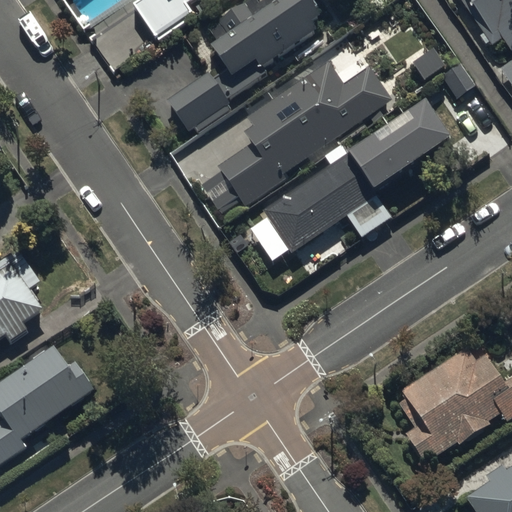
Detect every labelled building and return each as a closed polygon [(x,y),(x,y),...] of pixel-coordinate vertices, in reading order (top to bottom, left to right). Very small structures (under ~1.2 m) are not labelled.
[(156,0),(136,14),(157,45),(193,21),(186,11),(202,0),(156,0)] [(302,0),(295,0),(257,25),(248,12),(220,30),(230,44),(211,56),(226,78),(214,86),(209,79),(167,106),(188,138),(231,110),(229,107),(269,81),(264,75),(317,39),(313,33),(321,29),(302,0)] [(511,0),(458,0),(492,52),(503,45),(511,59),(511,58),(511,0)] [(434,55),(413,70),(425,86),(446,71),(434,55)] [(288,185),(284,179),(336,144),(340,149),(368,130),(365,125),(392,107),(360,60),(335,77),(329,68),(249,122),(256,133),(245,141),(252,150),(219,173),(246,213),(288,185)] [(511,67),(501,75),(511,90),(511,67)] [(369,150),(361,138),(330,158),(336,168),(263,216),(292,260),(348,223),(361,244),(391,224),(376,201),(454,151),(428,111),(369,150)] [(0,340),(44,310),(30,290),(41,283),(22,256),(11,264),(0,271),(0,340)] [(68,368),(53,348),(0,384),(0,412),(5,420),(0,423),(0,468),(26,450),(20,442),(87,395),(96,389),(77,362),(68,368)] [(416,436),(406,441),(426,472),(457,452),(459,454),(492,433),(490,429),(503,421),(508,428),(511,425),(511,387),(505,392),(487,364),(477,370),(468,355),(404,397),(407,403),(398,409),(416,436)] [(511,511),(511,472),(506,476),(503,471),(487,481),(492,489),(466,505),(470,511),(511,511)]
